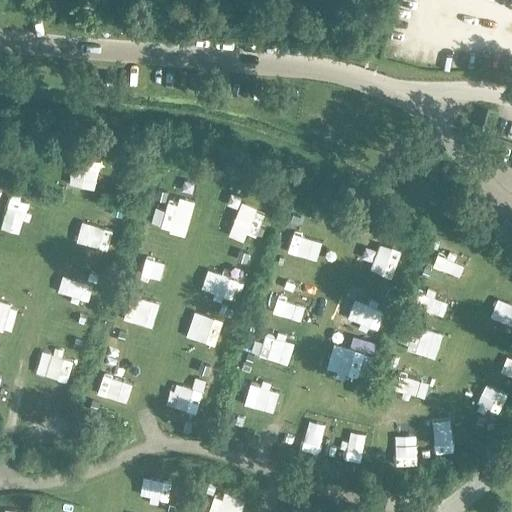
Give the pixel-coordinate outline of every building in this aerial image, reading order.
[(223,206),(225,185),(205,182),(202,204),(223,206)] [(147,204),(177,209),(180,190),(150,185),(147,204)] [(3,225),(24,229),(30,198),(9,194),(3,225)] [(115,225),(120,207),(96,199),(91,218),(115,225)] [(261,238),(267,207),(235,202),(230,232),(261,238)] [(361,219),(358,235),(369,237),(372,221),(361,219)] [(167,245),(171,226),(146,221),(142,240),(167,245)] [(290,225),(286,248),(311,253),(315,230),(290,225)] [(371,264),(390,274),(404,248),(385,238),(371,264)] [(102,269),(109,248),(85,239),(77,260),(102,269)] [(231,241),(219,264),(238,274),(250,251),(231,241)] [(429,274),(466,285),(474,262),(437,250),(429,274)] [(139,257),(133,279),(155,285),(161,263),(139,257)] [(315,270),(284,261),(278,283),(308,292),(315,270)] [(224,308),(233,285),(211,277),(203,301),(224,308)] [(79,283),(74,305),(88,308),(93,286),(79,283)] [(369,283),(361,300),(379,309),(387,292),(369,283)] [(150,302),(128,295),(120,318),(142,325),(150,302)] [(484,320),(511,336),(511,335),(511,310),(496,301),(484,320)] [(0,330),(3,332),(10,312),(0,307),(0,330)] [(201,319),(191,333),(206,344),(216,330),(201,319)] [(432,352),(435,325),(407,322),(403,349),(432,352)] [(140,345),(117,336),(110,353),(133,363),(140,345)] [(359,382),(368,357),(333,344),(324,370),(359,382)] [(63,377),(70,355),(45,347),(37,368),(63,377)] [(419,392),(422,369),(397,366),(394,388),(419,392)] [(120,401),(127,377),(105,371),(98,395),(120,401)] [(467,405),(486,415),(500,390),(481,380),(467,405)] [(189,419),(192,397),(171,394),(168,416),(189,419)] [(447,439),(453,450),(465,443),(450,415),(428,427),(437,444),(447,439)] [(142,499),(165,501),(167,477),(144,475),(142,499)] [(211,511),(236,511),(239,503),(215,498),(211,511)]
